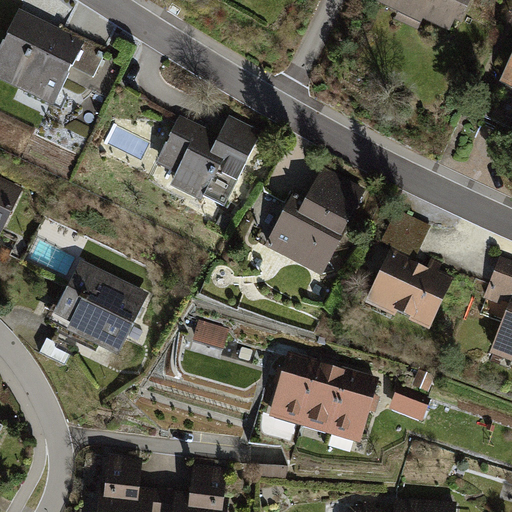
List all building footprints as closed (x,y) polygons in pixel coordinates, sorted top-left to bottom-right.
[(380,0),(378,5),(450,41),(470,0),(380,0)] [(80,50),(13,15),(0,38),(0,75),(52,103),(80,50)] [(511,52),(497,83),(511,90),(511,52)] [(217,121),(208,140),(175,126),(159,163),(173,169),(165,189),(205,205),(215,181),(209,178),(215,165),(242,178),(260,141),(217,121)] [(265,242),(323,271),(364,191),(322,170),(308,195),(293,187),(265,242)] [(0,221),(16,188),(0,180),(0,221)] [(366,304),(429,333),(454,278),(415,260),(431,226),(397,210),(382,243),(392,247),(366,304)] [(146,289),(77,260),(47,328),(116,358),(146,289)] [(511,265),(496,260),(484,294),(511,304),(491,355),(511,362),(511,265)] [(192,360),(222,368),(233,326),(203,318),(192,360)] [(308,360),(274,351),(257,414),(291,423),(308,360)] [(342,369),(308,360),(291,423),(325,432),(342,369)] [(374,377),(342,369),(325,432),(357,441),(374,377)] [(402,397),(397,410),(427,422),(433,409),(402,397)] [(172,503),(171,511),(225,511),(226,507),(218,506),(221,462),(189,460),(186,503),(172,503)] [(94,497),(83,496),(81,511),(148,511),(149,504),(128,502),(131,472),(98,468),(94,497)] [(345,511),(391,511),(392,501),(346,499),(345,511)] [(451,511),(452,506),(392,501),(391,511),(451,511)]
